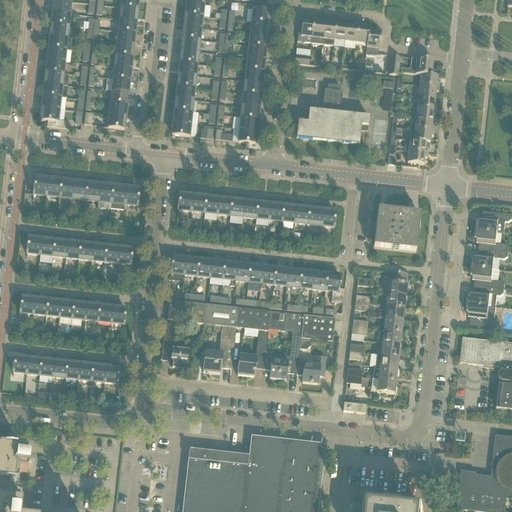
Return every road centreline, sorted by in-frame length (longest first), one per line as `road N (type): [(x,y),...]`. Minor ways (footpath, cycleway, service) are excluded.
road 1 (residential): [(141,410),(414,435),(448,190)]
road 2 (residential): [(141,410),(168,156)]
road 3 (residential): [(460,60),(385,50),(384,24),(368,17),(288,9)]
road 4 (unclassified): [(288,9),(269,167)]
road 5 (unclassified): [(135,151),(152,0)]
road 6 (residential): [(0,411),(111,426),(141,410)]
road 7 (tertiary): [(9,137),(25,0)]
road 8 (residential): [(448,190),(460,60)]
road 9 (unclassified): [(135,151),(9,137)]
